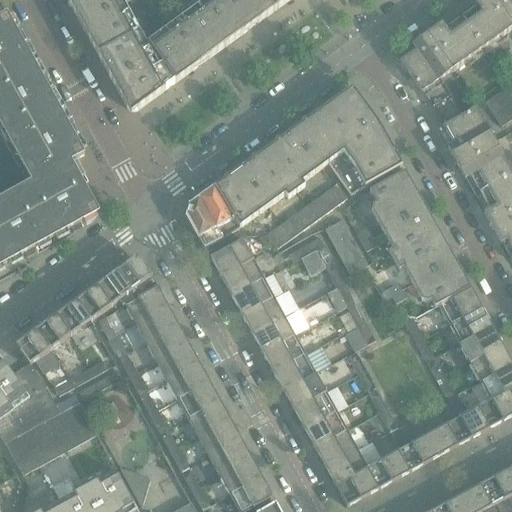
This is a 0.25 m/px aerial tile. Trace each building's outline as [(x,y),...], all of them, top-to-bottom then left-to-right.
[(141,35),(131,17),(121,0),(74,0),(68,4),(98,58),(141,35)] [(227,47),(291,0),(209,0),(199,8),(227,47)] [(483,52),(511,31),(511,0),(478,0),(473,4),(477,9),(461,20),(483,52)] [(178,83),(227,47),(199,8),(150,44),(178,83)] [(32,60),(25,49),(7,16),(0,20),(0,81),(33,64),(31,61),(32,60)] [(452,75),(483,52),(461,20),(445,32),(441,26),(411,46),(416,52),(399,64),(421,95),(423,94),(441,82),(452,75)] [(137,112),(178,83),(150,44),(147,46),(141,35),(98,58),(126,110),(127,111),(130,113),(134,113),(137,112)] [(67,124),(60,113),(57,107),(50,95),(41,78),(35,66),(34,67),(33,64),(0,81),(0,127),(32,185),(75,161),(65,143),(74,139),(66,125),(67,124)] [(459,88),(452,75),(441,82),(447,94),(459,88)] [(448,96),(447,94),(441,82),(423,94),(430,106),(448,96)] [(451,101),(463,95),(459,88),(447,94),(448,96),(451,101)] [(511,102),(511,100),(504,90),(498,95),(506,107),(511,102)] [(402,168),(379,127),(353,92),(350,92),(317,116),(344,154),(356,171),(357,172),(366,189),(402,168)] [(455,107),(466,101),(464,97),(463,95),(451,101),(453,105),(455,107)] [(506,107),(498,95),(491,101),(499,113),(506,107)] [(435,115),(453,105),(451,101),(448,96),(430,106),(435,115)] [(470,107),(466,101),(455,107),(458,114),(470,107)] [(499,113),(491,101),(484,106),(492,118),(499,113)] [(440,124),(458,114),(455,107),(453,105),(435,115),(440,124)] [(511,121),(511,115),(506,107),(499,113),(508,125),(511,121)] [(511,177),(511,174),(495,145),(476,111),(461,119),(442,129),(452,147),(446,150),(455,165),(464,181),(470,178),(479,195),(511,177)] [(508,125),(499,113),(492,118),(501,130),(508,125)] [(356,171),(344,154),(317,116),(302,127),(293,133),(285,139),(264,154),(295,196),(303,190),(300,187),(321,171),(328,167),(340,184),(347,179),(357,172),(356,171)] [(295,196),(264,154),(211,193),(238,231),(266,211),(284,199),(286,202),(295,196)] [(94,208),(84,187),(88,184),(75,161),(32,185),(25,188),(55,244),(69,237),(72,235),(70,230),(98,215),(94,208)] [(366,189),(357,172),(347,179),(358,194),(366,189)] [(441,237),(426,210),(420,200),(405,173),(369,194),(376,206),(373,208),(371,214),(392,252),(388,254),(393,263),(441,237)] [(511,177),(479,195),(489,212),(483,215),(500,246),(506,243),(511,253),(511,177)] [(358,194),(347,179),(340,184),(350,199),(358,194)] [(346,202),(336,187),(330,192),(340,206),(346,202)] [(39,253),(55,244),(25,188),(0,201),(0,282),(26,268),(30,266),(26,260),(39,253)] [(340,206),(330,192),(324,196),(334,210),(340,206)] [(238,231),(211,193),(189,208),(187,220),(204,251),(210,247),(210,248),(238,231)] [(334,210),(324,196),(318,200),(329,214),(334,210)] [(329,214),(318,200),(312,205),(323,219),(329,214)] [(323,219),(312,205),(306,209),(317,223),(323,219)] [(317,223),(306,209),(305,210),(301,213),(311,227),(316,224),(317,223)] [(311,227),(301,213),(295,217),(305,231),(311,227)] [(305,231),(295,217),(289,221),(300,236),(305,231)] [(300,236),(289,221),(283,226),(294,240),(300,236)] [(340,237),(348,233),(342,223),(335,227),(340,237)] [(294,240),(283,226),(277,230),(288,244),(294,240)] [(335,227),(324,233),(330,242),(335,240),(340,237),(335,227)] [(288,244),(277,230),(272,234),(282,248),(288,244)] [(367,231),(356,237),(361,246),(372,240),(367,231)] [(282,248),(272,234),(266,238),(276,253),(282,248)] [(461,273),(450,253),(441,237),(393,263),(399,273),(403,271),(421,303),(428,305),(430,304),(434,310),(438,308),(470,290),(461,274),(461,273)] [(351,238),(337,245),(342,253),(343,252),(355,246),(351,238)] [(335,240),(330,242),(331,244),(337,256),(342,253),(337,245),(335,240)] [(377,249),(372,240),(361,246),(366,254),(377,249)] [(318,241),(305,248),(310,256),(315,253),(322,249),(318,241)] [(252,262),(242,243),(210,261),(220,280),(252,262)] [(343,252),(342,253),(346,261),(360,254),(355,246),(343,252)] [(297,263),(310,256),(305,248),(292,255),(297,263)] [(331,264),(322,249),(315,253),(324,269),(331,264)] [(342,253),(337,256),(344,268),(344,269),(349,266),(346,261),(342,253)] [(355,263),(360,273),(364,271),(368,269),(363,259),(355,263)] [(124,300),(152,280),(137,260),(98,289),(99,291),(112,309),(124,300)] [(263,281),(253,263),(252,262),(220,280),(230,299),(263,281)] [(349,266),(344,269),(350,279),(360,273),(355,263),(349,266)] [(344,287),(335,273),(329,277),(336,291),(344,287)] [(157,289),(152,280),(124,300),(127,306),(157,289)] [(273,300),(263,282),(263,281),(230,299),(241,317),(273,300)] [(403,294),(398,286),(387,292),(392,301),(403,294)] [(354,306),(351,300),(344,287),(336,291),(327,296),(337,315),(354,306)] [(112,309),(99,291),(98,289),(77,304),(92,324),(112,309)] [(169,311),(164,302),(157,289),(127,306),(124,307),(136,328),(169,311)] [(481,309),(477,303),(470,290),(438,308),(448,327),(481,309)] [(407,301),(403,294),(392,301),(396,307),(407,301)] [(284,319),(274,301),(273,300),(241,317),(251,336),(284,319)] [(92,324),(77,304),(56,319),(72,338),(92,324)] [(491,328),(487,322),(481,309),(448,327),(458,346),(491,328)] [(365,324),(357,310),(348,315),(357,329),(365,324)] [(179,329),(169,311),(136,328),(146,347),(179,329)] [(72,338),(56,319),(36,333),(51,353),(72,338)] [(294,338),(284,320),(284,319),(251,336),(262,355),(294,338)] [(117,337),(110,324),(102,329),(108,342),(117,337)] [(372,337),(365,324),(357,329),(364,342),(372,337)] [(501,347),(498,340),(491,328),(458,346),(469,365),(501,347)] [(189,348),(179,329),(146,347),(157,366),(189,348)] [(424,342),(417,329),(409,334),(416,346),(424,342)] [(51,353),(36,333),(15,349),(23,360),(29,356),(35,365),(51,353)] [(124,350),(117,337),(108,342),(115,354),(124,350)] [(304,356),(295,339),(294,338),(262,355),(272,374),(304,356)] [(431,354),(424,342),(416,346),(423,359),(431,354)] [(511,366),(508,359),(501,347),(469,365),(479,384),(511,366)] [(200,367),(199,367),(189,348),(157,366),(167,385),(200,367)] [(315,375),(306,359),(304,356),(272,374),(282,393),(315,375)] [(28,399),(13,378),(0,360),(0,418),(0,417),(0,398),(10,411),(28,399)] [(366,374),(359,361),(351,366),(358,378),(366,374)] [(105,373),(100,365),(88,372),(92,380),(105,373)] [(96,438),(75,399),(64,405),(68,412),(60,416),(42,384),(29,366),(13,378),(28,399),(10,411),(0,398),(0,417),(0,418),(0,438),(6,446),(23,478),(96,438)] [(138,377),(132,366),(124,371),(130,381),(138,377)] [(511,390),(511,366),(479,384),(490,403),(491,403),(511,390)] [(210,386),(200,367),(167,385),(178,404),(210,386)] [(445,380),(438,367),(430,372),(437,384),(445,380)] [(92,380),(88,372),(75,379),(80,387),(92,380)] [(97,396),(122,382),(117,373),(92,387),(97,396)] [(373,386),(366,374),(358,378),(364,391),(373,386)] [(325,394),(316,377),(315,375),(282,393),(293,412),(325,394)] [(144,388),(138,377),(130,381),(136,392),(144,388)] [(452,392),(445,380),(437,384),(444,397),(452,392)] [(71,392),(67,383),(54,390),(59,399),(71,392)] [(221,405),(220,405),(210,386),(178,404),(188,423),(221,405)] [(92,387),(79,394),(84,403),(97,396),(92,387)] [(511,418),(511,390),(491,403),(502,424),(511,418)] [(336,413),(326,396),(325,394),(293,412),(303,431),(336,413)] [(387,412),(380,399),(371,404),(378,416),(387,412)] [(158,413),(151,400),(143,405),(150,418),(158,413)] [(491,403),(490,403),(465,417),(458,404),(450,409),(457,421),(459,420),(471,441),(502,424),(491,403)] [(231,424),(231,423),(221,405),(188,423),(198,442),(231,424)] [(471,441),(459,420),(457,421),(450,409),(448,405),(441,408),(450,425),(436,433),(448,453),(471,441)] [(394,424),(387,412),(378,416),(385,429),(394,424)] [(165,426),(158,413),(150,418),(156,430),(165,426)] [(346,432),(336,415),(336,413),(303,431),(314,450),(346,432)] [(209,461),(241,442),(231,424),(198,442),(209,461)] [(444,456),(448,453),(436,433),(432,435),(415,444),(409,431),(392,441),(399,453),(397,454),(408,475),(444,456)] [(356,451),(347,434),(346,432),(314,450),(324,469),(356,451)] [(179,451),(172,438),(163,443),(170,456),(179,451)] [(252,462),(247,453),(241,442),(209,461),(219,480),(252,462)] [(186,464),(179,451),(170,456),(177,468),(186,464)] [(367,470),(357,452),(356,451),(324,469),(334,488),(365,471),(367,470)] [(408,475),(397,454),(367,470),(365,471),(377,492),(408,475)] [(262,481),(257,472),(252,462),(219,480),(230,499),(262,481)] [(511,469),(492,480),(504,501),(510,498),(511,496),(511,469)] [(142,511),(150,485),(148,479),(120,471),(141,511),(142,511)] [(377,492),(365,471),(334,488),(346,509),(377,492)] [(136,511),(116,475),(98,485),(95,479),(72,492),(75,497),(58,506),(61,511),(136,511)] [(199,489),(193,477),(184,481),(191,494),(199,489)] [(504,501),(492,480),(470,493),(479,511),(483,511),(493,507),(495,511),(511,511),(511,501),(510,498),(504,501)] [(250,511),(273,500),(268,491),(262,481),(230,499),(236,511),(250,511)] [(206,502),(199,489),(191,494),(198,507),(206,502)] [(479,511),(470,493),(466,495),(434,511),(479,511)]
